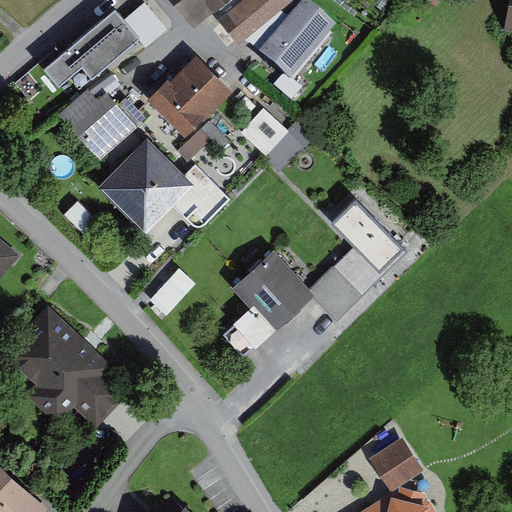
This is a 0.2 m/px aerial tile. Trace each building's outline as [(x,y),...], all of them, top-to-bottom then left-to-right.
[(231,0),(182,0),(203,24),(231,0)] [(250,0),(229,18),(250,43),(302,0),(250,0)] [(173,28),(150,2),(131,18),(122,6),(49,66),(64,84),(75,75),(85,87),(145,36),(153,44),(173,28)] [(304,82),(348,29),(317,3),(272,56),(304,82)] [(242,89),(207,55),(181,81),(177,76),(156,97),(195,136),(242,89)] [(108,158),(146,124),(115,90),(105,99),(95,87),(67,111),(108,158)] [(296,130),(272,155),(289,171),(313,146),(296,130)] [(195,174),(157,136),(109,184),(154,230),(181,203),(203,182),(195,174)] [(203,182),(181,203),(202,225),(210,226),(217,223),(241,198),(204,164),(195,174),(203,182)] [(416,249),(368,196),(341,220),(364,245),(324,280),(313,268),(306,274),(290,256),(296,251),(289,243),(240,287),(259,308),(232,332),(253,355),(321,294),(342,316),(416,249)] [(0,280),(4,284),(28,255),(0,231),(0,280)] [(168,312),(199,281),(182,265),(151,296),(168,312)] [(10,351),(44,383),(34,394),(65,423),(81,406),(104,426),(138,390),(116,369),(122,364),(57,302),(10,351)] [(372,458),(405,431),(395,420),(362,446),(372,458)] [(431,471),(409,435),(376,456),(398,492),(399,491),(401,484),(408,486),(431,471)] [(0,511),(51,511),(55,508),(0,455),(0,511)] [(399,491),(398,494),(390,496),(362,511),(442,511),(436,502),(430,501),(432,492),(408,486),(401,484),(399,491)]
